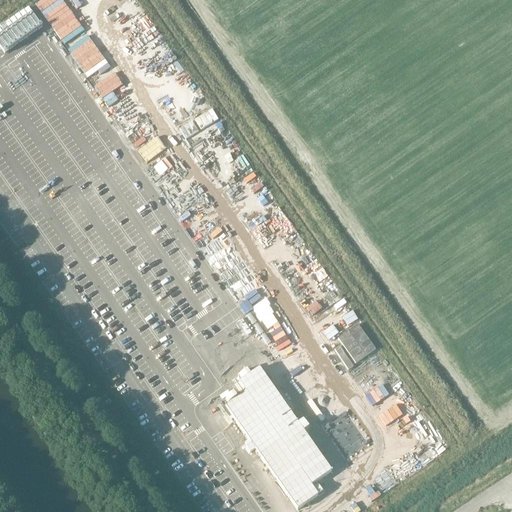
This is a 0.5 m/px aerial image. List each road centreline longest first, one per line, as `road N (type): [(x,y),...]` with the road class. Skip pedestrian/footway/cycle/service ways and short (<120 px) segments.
road 1 (unknown): [(342,511),(347,479),(332,448),(197,259),(145,205),(118,199),(106,212),(108,290)]
road 2 (unclassified): [(144,511),(0,306)]
